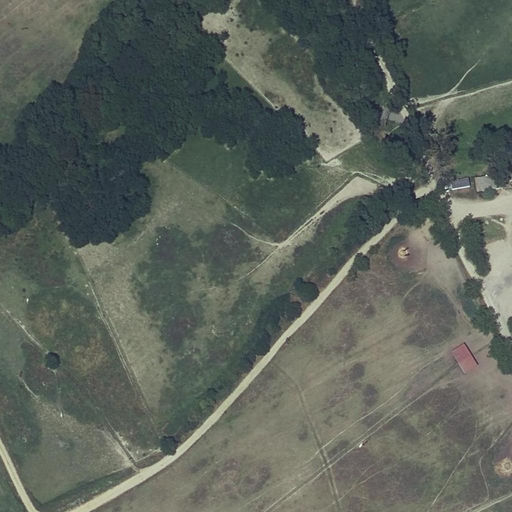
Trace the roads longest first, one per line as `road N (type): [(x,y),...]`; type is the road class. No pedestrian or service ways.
road 1 (track): [(56,511),(181,449),(428,179)]
road 2 (track): [(350,0),(511,345)]
